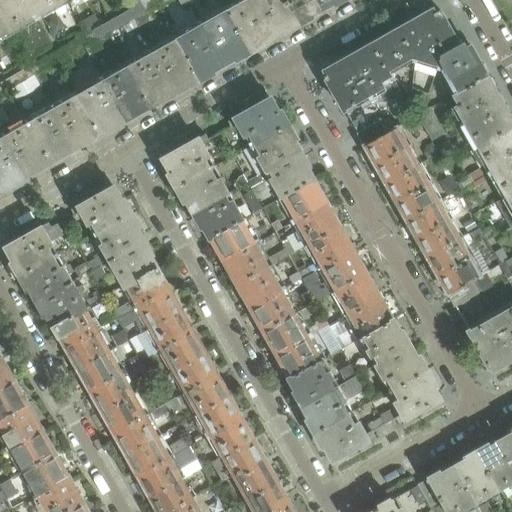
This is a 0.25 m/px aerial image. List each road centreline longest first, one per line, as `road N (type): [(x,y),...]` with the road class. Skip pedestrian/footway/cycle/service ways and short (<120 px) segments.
road 1 (residential): [(481,414),(282,61)]
road 2 (residential): [(324,502),(126,149)]
road 3 (residential): [(123,511),(0,292)]
road 4 (residential): [(126,149),(282,61)]
road 5 (residential): [(0,220),(126,149)]
road 6 (residential): [(360,482),(481,414)]
road 7 (residential): [(282,61),(389,0)]
